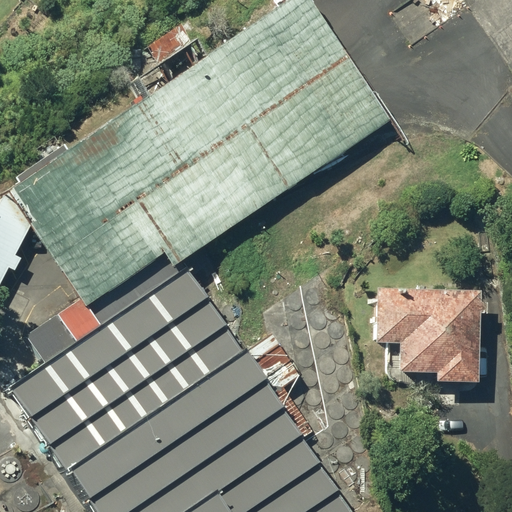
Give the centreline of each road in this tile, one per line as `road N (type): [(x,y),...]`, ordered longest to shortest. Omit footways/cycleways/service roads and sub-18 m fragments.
road 1 (unknown): [(511,15),(428,96),(473,113),(511,143)]
road 2 (unknown): [(388,511),(393,467),(427,422),(496,391)]
